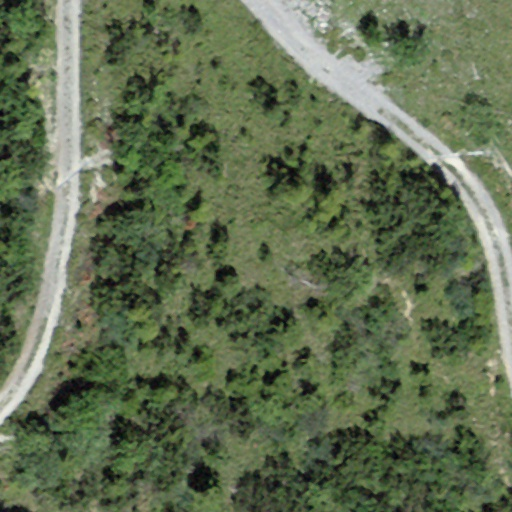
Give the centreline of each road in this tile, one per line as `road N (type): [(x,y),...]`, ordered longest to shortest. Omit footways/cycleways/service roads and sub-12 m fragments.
road 1 (track): [(511,335),(479,206),(411,144),(279,47),(247,0)]
road 2 (track): [(62,0),(54,271),(17,393),(0,413)]
